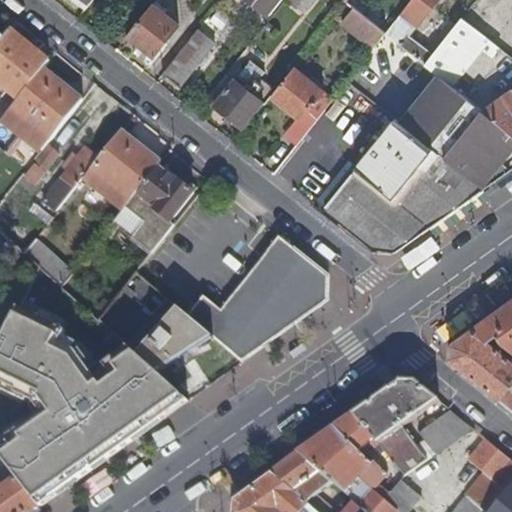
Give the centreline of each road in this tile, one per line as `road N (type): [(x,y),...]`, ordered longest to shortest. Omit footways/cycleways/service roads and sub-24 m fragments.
road 1 (residential): [(411,307),(14,0)]
road 2 (primary): [(385,326),(167,487)]
road 3 (residential): [(511,434),(385,326)]
road 4 (primary): [(511,234),(411,307)]
